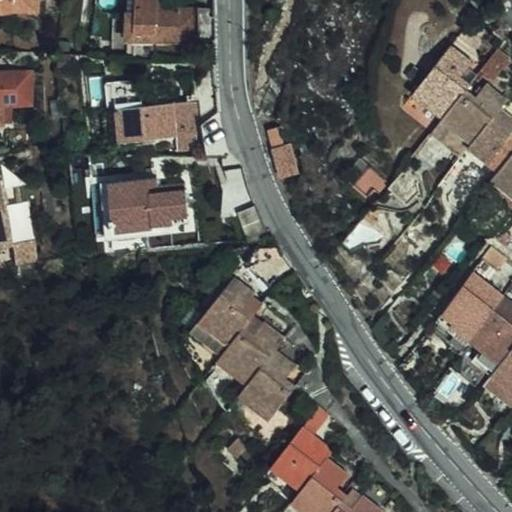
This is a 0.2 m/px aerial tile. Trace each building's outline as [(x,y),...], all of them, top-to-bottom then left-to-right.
[(34,7),(0,6),(0,38),(33,39),(34,7)] [(117,15),(113,67),(122,68),(125,15),(117,15)] [(187,72),(189,40),(152,37),(145,36),(145,27),(146,17),(125,15),(122,68),(187,72)] [(422,63),(388,107),(419,130),(439,104),(443,99),(434,93),(444,78),(422,63)] [(419,130),(417,134),(446,157),(475,119),(481,112),(461,96),(449,111),(439,104),(419,130)] [(0,99),(0,132),(22,133),(23,100),(0,99)] [(160,131),(121,133),(120,106),(100,106),(103,168),(162,164),(160,131)] [(475,119),(446,157),(444,160),(467,177),(497,136),(475,119)] [(268,148),(279,146),(276,131),(265,132),(268,148)] [(194,142),(195,172),(218,171),(214,142),(194,142)] [(511,151),(505,146),(468,194),(499,218),(511,200),(511,151)] [(276,182),(293,179),(288,149),(270,152),(276,182)] [(384,177),(369,197),(367,199),(383,211),(400,190),(384,177)] [(351,204),(359,209),(367,199),(369,197),(348,180),(333,198),(347,209),(351,204)] [(9,223),(22,220),(18,203),(5,206),(9,223)] [(132,215),(131,204),(88,208),(92,258),(134,254),(133,252),(172,249),(169,217),(157,218),(157,213),(142,214),(132,215)] [(142,214),(140,204),(131,204),(132,215),(142,214)] [(220,229),(232,253),(256,250),(238,220),(220,229)] [(0,294),(28,285),(20,263),(9,266),(0,242),(0,294)] [(479,276),(488,265),(472,252),(462,264),(479,276)] [(455,343),(486,302),(466,286),(435,327),(455,343)] [(218,291),(183,338),(215,361),(230,341),(239,328),(228,320),(238,306),(218,291)] [(452,345),(481,368),(496,347),(504,336),(496,330),(506,318),(486,302),(455,343),(452,345)] [(236,398),(260,363),(269,351),(248,336),(239,347),(230,341),(215,361),(205,375),(236,398)] [(472,380),(503,404),(511,391),(511,351),(508,357),(496,347),(481,368),(472,380)] [(281,378),(260,363),(236,398),(228,409),(257,432),(283,398),(273,389),(281,378)] [(511,391),(503,404),(511,410),(511,391)] [(302,445),(268,488),(289,504),(315,470),(323,461),(302,445)] [(283,511),(329,511),(330,511),(334,507),(326,501),(336,487),(315,470),(289,504),(283,511)]
